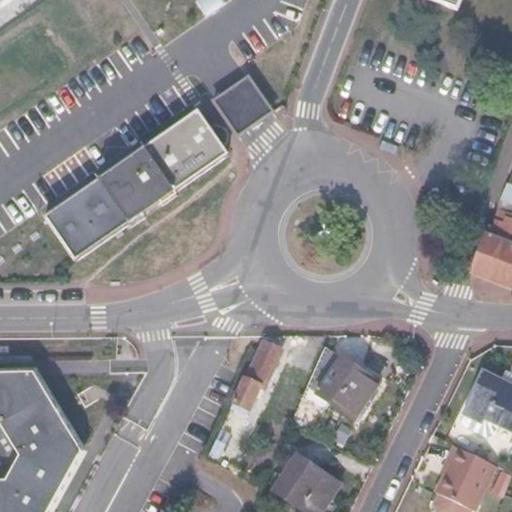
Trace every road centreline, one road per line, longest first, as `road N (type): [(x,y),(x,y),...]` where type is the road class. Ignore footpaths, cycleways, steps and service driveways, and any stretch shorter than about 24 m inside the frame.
road 1 (residential): [(467,314),(370,511)]
road 2 (unknown): [(377,90),(432,103),(448,128),(446,148),(394,202)]
road 3 (residential): [(317,163),(309,110),(352,0)]
road 4 (residential): [(0,319),(152,310)]
road 5 (residential): [(258,210),(230,261),(152,310)]
road 6 (residential): [(402,247),(402,223),(381,183),(340,163),(317,163)]
road 7 (residential): [(152,310),(243,291),(280,293)]
